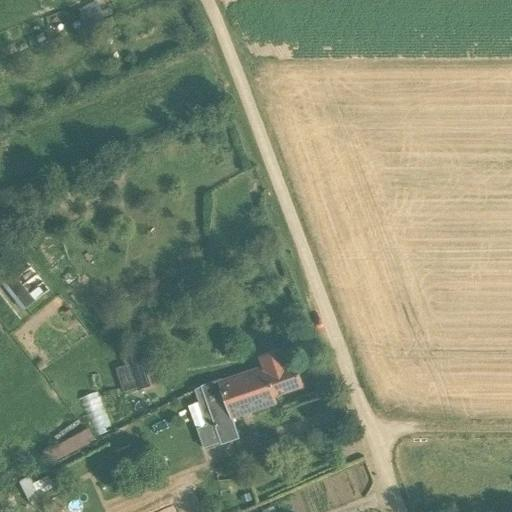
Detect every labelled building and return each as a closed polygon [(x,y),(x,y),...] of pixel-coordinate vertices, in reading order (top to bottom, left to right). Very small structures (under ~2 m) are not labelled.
[(2,278),(25,307),(26,308),(53,287),(28,256),(26,259),(2,277),(2,278)] [(296,364),(289,366),(283,348),(260,356),(264,367),(256,370),(261,386),(272,382),(275,396),(304,386),(296,364)] [(162,380),(154,357),(134,363),(142,387),(162,380)] [(117,367),(123,389),(139,385),(133,363),(117,367)] [(261,386),(256,370),(255,370),(222,381),(222,379),(202,386),(222,445),(240,438),(233,418),(277,403),(275,396),(272,382),(261,386)] [(96,390),(80,397),(96,432),(112,425),(96,390)] [(86,426),(54,443),(60,455),(93,438),(86,426)] [(302,488),(308,503),(304,504),(307,511),(318,511),(364,495),(354,468),(302,488)] [(12,482),(22,503),(37,496),(27,475),(12,482)]
